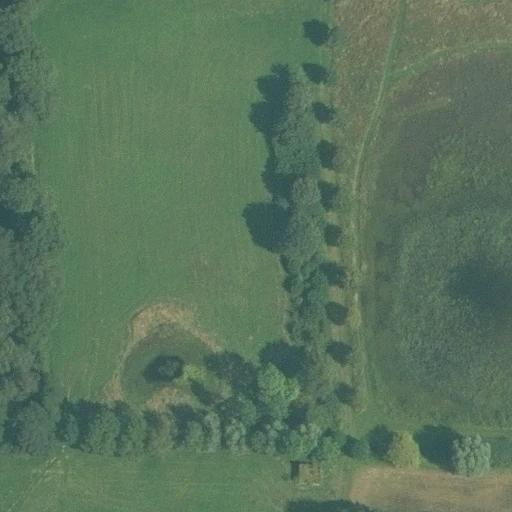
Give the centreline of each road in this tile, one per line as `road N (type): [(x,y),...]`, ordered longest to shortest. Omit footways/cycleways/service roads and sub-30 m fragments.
road 1 (track): [(325,0),(346,401),(354,412),(350,458)]
road 2 (track): [(365,336),(360,163),(392,72),(399,0)]
